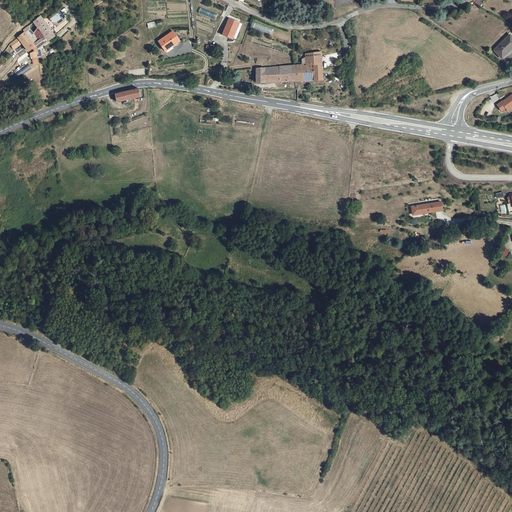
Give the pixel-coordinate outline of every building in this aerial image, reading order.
[(41,17),(34,22),(40,31),(48,43),(55,38),(54,36),(41,17)] [(234,34),(237,24),(227,21),(221,37),(229,40),(232,33),(234,34)] [(253,23),(251,28),(270,33),(272,28),(253,23)] [(48,43),(40,31),(33,34),(28,28),(23,32),(24,33),(26,37),(34,47),(34,48),(37,59),(43,55),(39,50),(48,43)] [(20,44),(27,53),(34,48),(34,47),(26,37),(24,33),(17,39),(20,44)] [(155,45),(162,53),(176,43),(169,34),(155,45)] [(511,43),(505,36),(489,51),(497,59),(511,43)] [(12,50),(20,44),(17,39),(14,41),(11,44),(9,46),(12,50)] [(320,79),(321,79),(320,54),(303,56),(304,65),(289,67),(290,82),(320,79)] [(290,82),(289,67),(256,70),(257,82),(257,84),(262,83),(290,82)] [(133,91),(115,96),(117,105),(125,103),(126,105),(128,105),(128,102),(140,100),(138,90),(135,90),(133,91)] [(500,99),(494,102),(498,109),(502,106),(507,103),(508,105),(511,103),(511,102),(511,93),(510,93),(510,96),(509,97),(508,95),(500,100),(500,99)] [(439,210),(437,202),(435,202),(418,206),(408,208),(409,216),(422,213),(421,208),(426,207),(427,212),(439,210)] [(502,246),(499,253),(506,257),(509,250),(502,246)]
